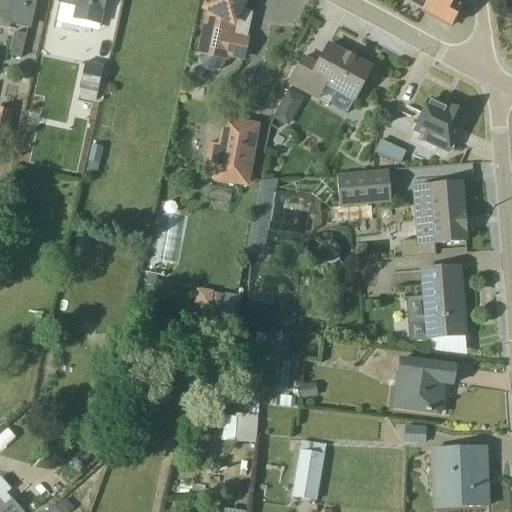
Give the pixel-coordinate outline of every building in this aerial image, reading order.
[(0,0),(0,30),(6,32),(8,27),(28,32),(35,0),(0,0)] [(58,0),(57,7),(72,11),(70,22),(98,28),(104,0),(58,0)] [(240,11),(245,0),(210,0),(202,16),(203,17),(194,58),(198,59),(197,64),(199,70),(204,74),(211,75),(217,74),(222,68),(223,65),(226,65),(227,62),(242,65),(247,41),(245,40),(250,17),(240,11)] [(397,0),(397,2),(420,14),(427,0),(430,0),(432,1),(432,0),(397,0)] [(427,0),(420,14),(448,30),(459,10),(450,5),(452,0),(432,0),(432,1),(430,0),(427,0)] [(24,38),(12,35),(7,58),(19,60),(24,38)] [(300,58),(285,87),(315,104),(317,102),(344,118),(369,72),(326,49),(316,67),(300,58)] [(101,69),(83,65),(77,92),(78,93),(77,100),(93,104),(101,69)] [(285,94),(271,122),(286,129),(300,102),(285,94)] [(426,106),(412,137),(421,141),(419,144),(445,156),(462,118),(447,111),(445,115),(426,106)] [(0,111),(0,139),(5,140),(10,114),(0,111)] [(258,127),(220,120),(215,148),(205,146),(201,171),(210,173),(208,184),(246,191),(258,127)] [(377,144),(371,157),(397,168),(403,156),(377,144)] [(88,148),(85,164),(87,165),(85,174),(94,176),(96,167),(98,167),(102,151),(88,148)] [(370,175),(334,178),(337,211),(389,206),(386,174),(370,175)] [(409,191),(414,249),(463,245),(458,181),(456,180),(456,187),(409,191)] [(168,215),(160,261),(179,263),(186,218),(168,215)] [(406,326),(408,344),(462,340),(456,271),(417,275),(421,325),(406,326)] [(222,420),(221,444),(254,446),(264,337),(254,336),(246,417),(234,417),(233,420),(222,420)] [(276,365),(272,391),(284,392),(288,367),(276,365)] [(396,365),(390,411),(436,417),(440,387),(450,388),(452,372),(396,365)] [(313,387),(297,390),(299,403),(315,400),(313,387)] [(94,389),(91,406),(110,409),(112,392),(94,389)] [(197,418),(197,421),(198,421),(197,442),(208,443),(208,419),(197,418)] [(102,424),(99,440),(112,442),(115,427),(102,424)] [(424,431),(402,430),(402,446),(423,448),(424,431)] [(5,431),(0,435),(0,451),(13,440),(5,431)] [(177,433),(171,468),(178,469),(185,435),(177,433)] [(299,447),(290,500),(313,504),(322,449),(299,444),(299,447)] [(483,452),(428,454),(430,511),(433,511),(485,510),(483,452)] [(0,511),(18,511),(5,495),(9,491),(0,480),(0,511)] [(68,511),(60,502),(47,511),(68,511)]
